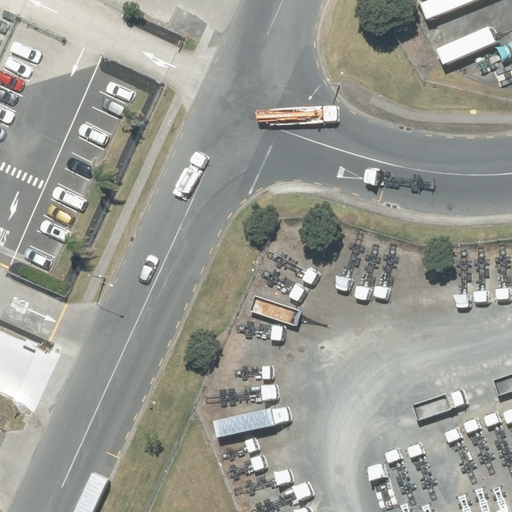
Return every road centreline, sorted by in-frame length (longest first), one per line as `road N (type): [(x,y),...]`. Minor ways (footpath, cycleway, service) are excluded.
road 1 (unclassified): [(50,511),(232,111)]
road 2 (unclassified): [(232,111),(385,165),(511,172)]
road 3 (unclassified): [(232,111),(284,0)]
